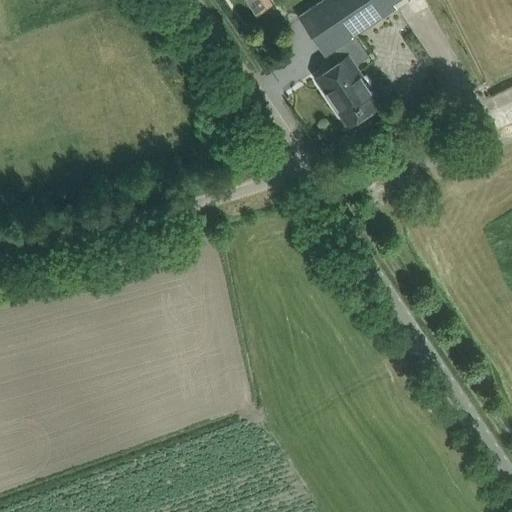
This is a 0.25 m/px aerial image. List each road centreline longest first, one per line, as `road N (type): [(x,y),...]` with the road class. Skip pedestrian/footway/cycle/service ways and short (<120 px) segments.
road 1 (unclassified): [(511,482),(300,176)]
road 2 (unclassified): [(0,261),(300,176)]
road 3 (unclassified): [(300,176),(185,0)]
